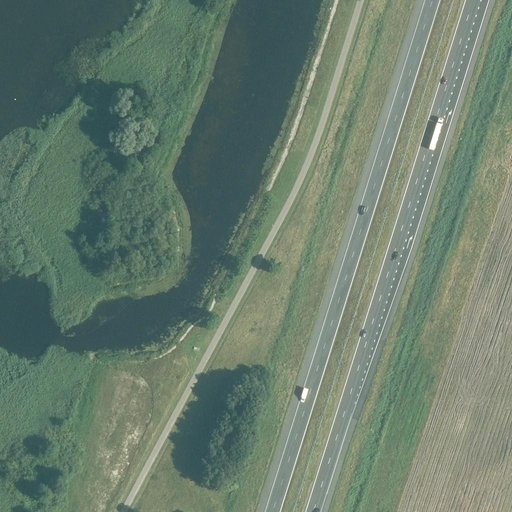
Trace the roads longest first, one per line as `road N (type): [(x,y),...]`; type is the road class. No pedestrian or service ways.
road 1 (motorway): [(314,511),(473,0)]
road 2 (motorway): [(428,0),(269,511)]
